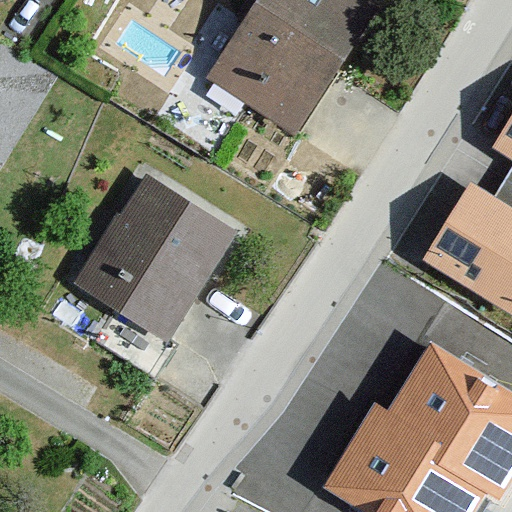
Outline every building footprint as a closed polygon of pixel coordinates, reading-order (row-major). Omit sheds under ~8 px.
[(341,0),(277,0),(214,95),(300,152),(383,27),(341,0)] [(160,180),(81,301),(173,361),(253,240),(160,180)] [(511,219),(481,201),(438,272),(511,316),(511,219)] [(511,474),(511,396),(427,344),(383,416),(492,483),(503,490),(511,474)] [(383,416),(371,409),(324,484),(369,511),(474,511),(492,483),(383,416)]
